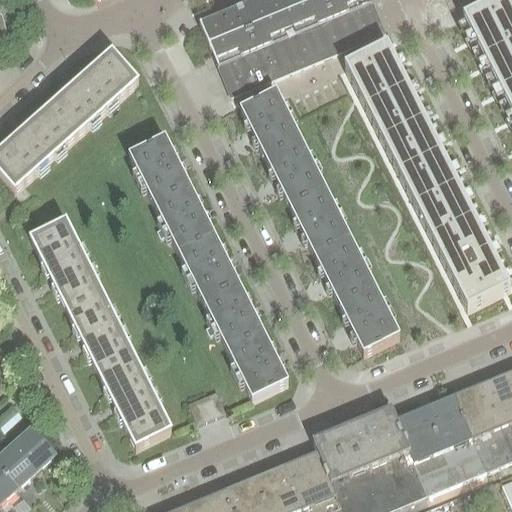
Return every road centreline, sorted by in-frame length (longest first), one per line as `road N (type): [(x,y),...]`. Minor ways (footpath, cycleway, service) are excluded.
road 1 (residential): [(331,403),(137,7)]
road 2 (residential): [(109,497),(0,278)]
road 3 (residential): [(511,222),(409,0)]
road 4 (residential): [(109,497),(331,403)]
road 5 (residential): [(331,403),(511,332)]
